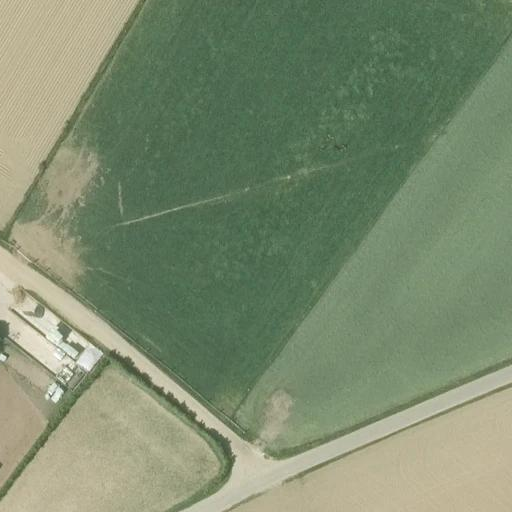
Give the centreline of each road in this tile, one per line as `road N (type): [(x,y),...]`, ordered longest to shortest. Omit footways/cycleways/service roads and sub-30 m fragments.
road 1 (track): [(0,269),(268,483)]
road 2 (unclassified): [(211,511),(511,380)]
